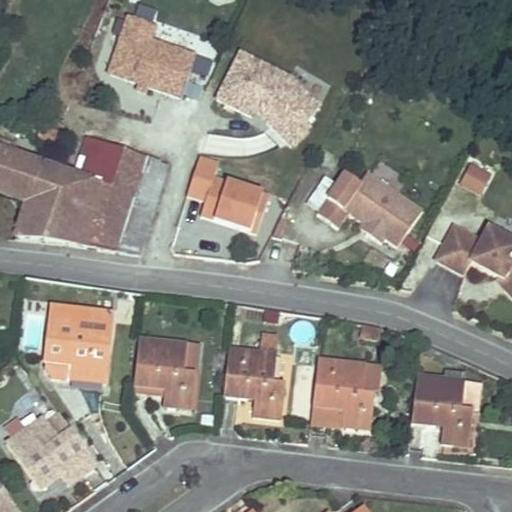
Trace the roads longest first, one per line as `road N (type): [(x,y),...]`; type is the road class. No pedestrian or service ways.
road 1 (residential): [(0,258),(376,309),(511,364)]
road 2 (residential): [(480,486),(253,458)]
road 3 (residential): [(253,458),(189,458),(113,511)]
